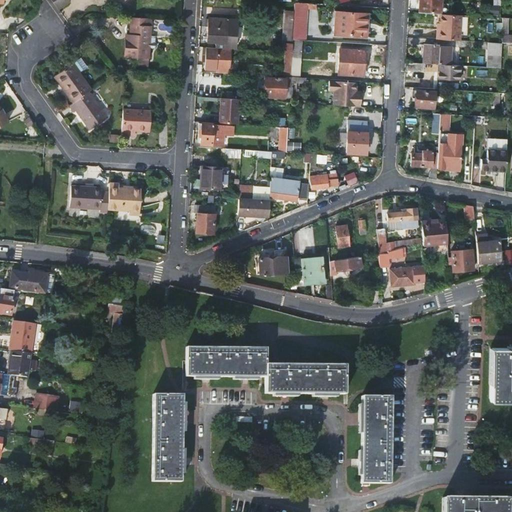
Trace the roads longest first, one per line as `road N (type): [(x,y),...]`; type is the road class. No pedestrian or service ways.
road 1 (secondary): [(176,277),(369,316),(463,294)]
road 2 (residential): [(180,162),(74,156),(22,85),(25,46),(48,30)]
road 3 (residential): [(179,268),(387,181)]
road 4 (residential): [(204,412),(329,418),(339,435),(337,509)]
road 5 (residential): [(337,509),(215,481),(205,463),(204,412)]
road 6 (residential): [(387,181),(397,0)]
road 7 (secondary): [(0,251),(176,277)]
road 8 (residential): [(191,0),(180,162)]
road 9 (residential): [(411,484),(414,369),(460,358)]
road 10 (residential): [(387,181),(511,203)]
road 11 (residential): [(454,478),(460,358)]
